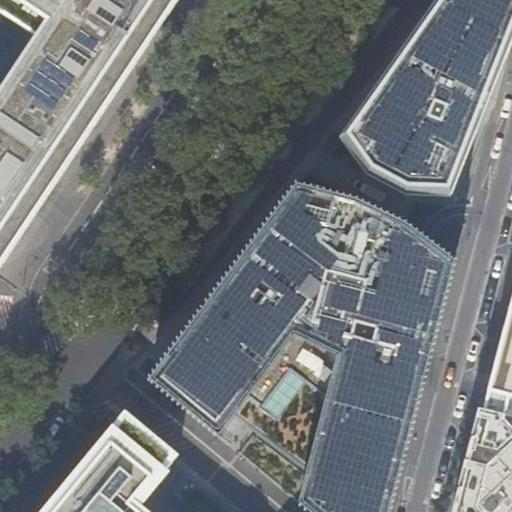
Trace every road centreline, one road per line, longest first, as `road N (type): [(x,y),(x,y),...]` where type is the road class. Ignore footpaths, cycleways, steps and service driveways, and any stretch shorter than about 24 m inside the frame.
road 1 (residential): [(56,383),(346,0)]
road 2 (residential): [(251,0),(53,304),(43,348),(56,383)]
road 3 (residential): [(511,117),(408,511)]
